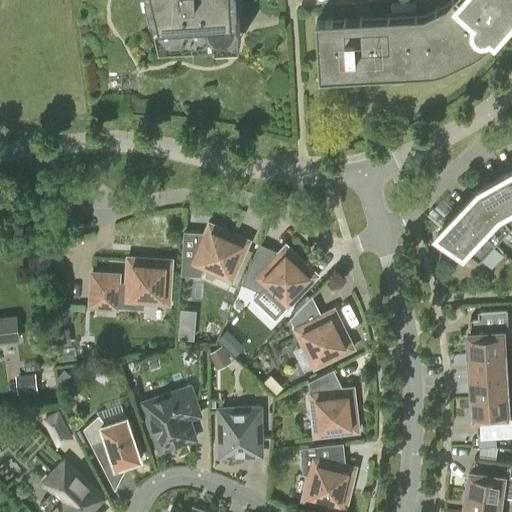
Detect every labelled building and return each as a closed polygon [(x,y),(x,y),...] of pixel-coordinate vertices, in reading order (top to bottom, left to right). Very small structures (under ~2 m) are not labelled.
[(196,36),(213,32),(215,42),(240,41),(238,6),(237,0),(156,0),(161,19),(155,19),(160,42),(196,40),(196,36)] [(511,0),(449,0),(447,3),(424,14),(372,17),(361,17),(316,20),(319,77),(423,71),(433,71),(439,70),(446,67),(475,53),(482,49),(486,45),(493,37),(511,16),(511,0)] [(365,8),(366,16),(390,14),(390,6),(365,8)] [(511,227),(511,185),(505,173),(479,188),(510,228),(511,227)] [(510,228),(479,188),(458,210),(495,244),(510,228)] [(479,261),(495,244),(458,210),(437,232),(435,237),(435,242),(438,246),(442,249),(447,248),(453,244),(479,261)] [(249,240),(208,222),(204,232),(183,231),(181,275),(201,276),(204,268),(232,280),(249,240)] [(259,243),(241,283),(260,292),(265,286),(287,307),(318,275),(286,244),(279,252),(259,243)] [(94,268),(115,268),(115,257),(94,256),(94,268)] [(128,257),(126,275),(119,274),(92,272),(89,305),(144,309),(144,302),(169,303),(172,259),(128,257)] [(334,308),(295,328),(314,367),(354,348),(334,308)] [(504,330),(509,329),(507,309),(478,311),(478,318),(470,318),(471,332),(467,332),(469,354),(505,352),(504,330)] [(0,343),(20,341),(17,315),(0,316),(0,343)] [(58,347),(69,346),(67,330),(56,332),(58,347)] [(233,335),(227,330),(219,339),(224,344),(233,335)] [(215,366),(228,358),(221,347),(208,354),(215,366)] [(470,376),(507,374),(505,352),(469,354),(470,376)] [(358,431),(353,387),(343,388),(334,369),(308,381),(314,436),(358,431)] [(57,379),(64,384),(70,376),(64,371),(57,379)] [(276,394),(283,387),(271,374),(263,382),(276,394)] [(471,397),(508,395),(507,374),(470,376),(471,397)] [(17,378),(19,395),(36,393),(34,376),(17,378)] [(153,398),(156,408),(147,412),(160,450),(195,438),(190,423),(188,423),(185,413),(198,409),(190,386),(153,398)] [(508,395),(471,397),(473,420),(476,420),(477,433),(479,433),(479,445),(497,444),(497,432),(511,430),(511,416),(509,416),(508,395)] [(219,408),(220,455),(261,454),(260,407),(219,408)] [(59,408),(42,417),(57,446),(74,437),(59,408)] [(83,428),(91,444),(105,439),(115,467),(141,459),(127,416),(105,423),(99,414),(83,428)] [(345,509),(355,466),(346,464),(343,442),(299,447),(302,473),(308,475),(302,499),(345,509)] [(469,470),(466,492),(511,498),(511,476),(510,476),(511,462),(474,457),(472,470),(469,470)] [(96,511),(87,503),(88,498),(92,493),(88,489),(89,484),(65,460),(45,481),(53,490),(40,504),(47,511),(96,511)] [(462,511),(499,511),(502,498),(511,499),(511,498),(466,492),(462,511)]
